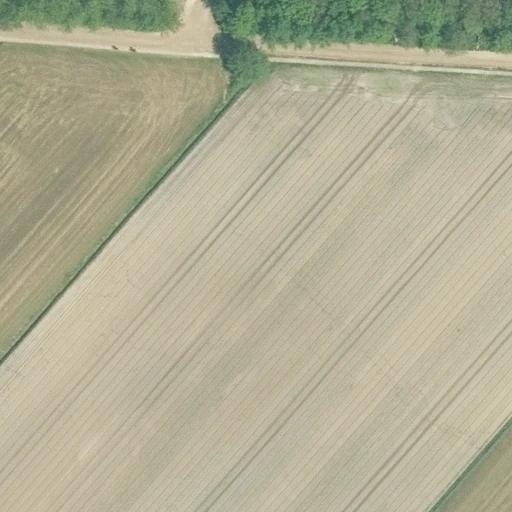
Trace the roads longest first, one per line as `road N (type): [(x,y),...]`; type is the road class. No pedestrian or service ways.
road 1 (track): [(511,63),(188,43)]
road 2 (track): [(188,43),(0,28)]
